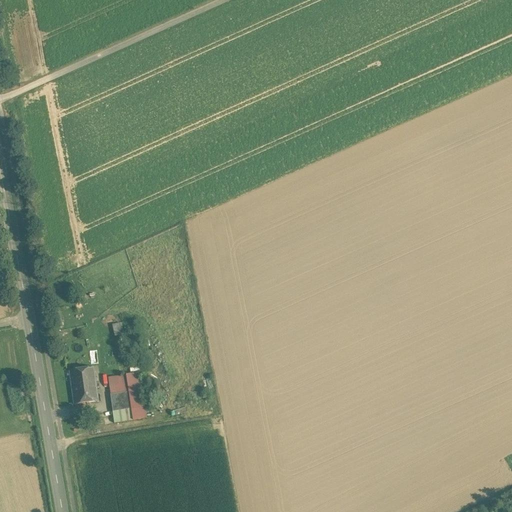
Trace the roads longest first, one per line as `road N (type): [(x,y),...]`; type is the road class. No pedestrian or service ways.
road 1 (secondary): [(0,169),(61,511)]
road 2 (track): [(0,99),(223,0)]
